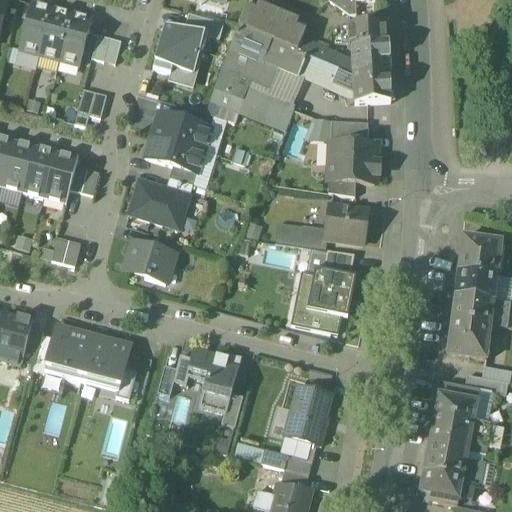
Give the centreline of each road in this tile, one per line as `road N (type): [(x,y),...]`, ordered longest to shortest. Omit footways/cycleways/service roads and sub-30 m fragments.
road 1 (residential): [(86,313),(401,387)]
road 2 (residential): [(150,0),(110,159),(86,313)]
road 3 (residential): [(417,186),(401,387)]
road 4 (track): [(117,511),(165,328)]
road 5 (residential): [(411,0),(417,186)]
road 6 (residential): [(401,387),(376,511)]
